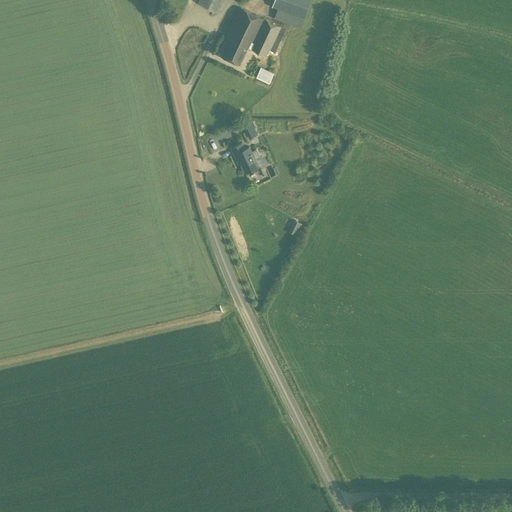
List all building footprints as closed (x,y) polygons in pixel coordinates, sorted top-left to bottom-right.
[(223,0),(198,0),(197,3),(217,12),(223,0)] [(277,8),(274,18),(300,27),(309,0),(273,0),(272,6),(277,8)] [(241,7),(226,37),(228,38),(220,56),(239,65),(248,46),(266,55),(280,26),(241,7)] [(273,73),(261,67),(256,77),(269,82),(273,73)] [(247,123),(251,137),(257,136),(254,121),(247,123)] [(239,164),(241,163),(245,172),(258,165),(249,146),(245,148),(241,142),(230,147),(239,164)] [(295,233),(300,221),(294,218),(289,230),(295,233)]
